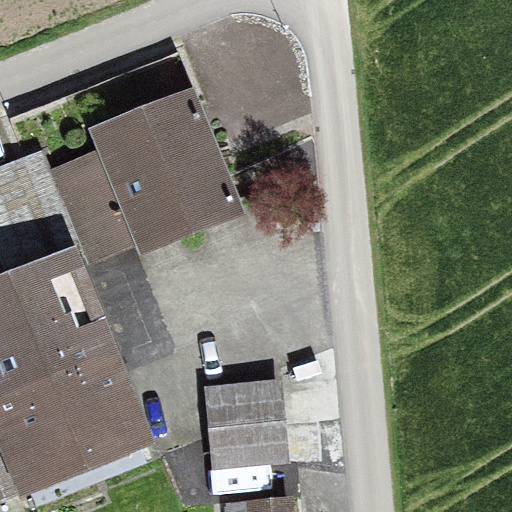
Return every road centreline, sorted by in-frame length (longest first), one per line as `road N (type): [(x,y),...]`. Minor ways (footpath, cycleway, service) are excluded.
road 1 (residential): [(366,511),(324,0)]
road 2 (residential): [(0,86),(221,0)]
